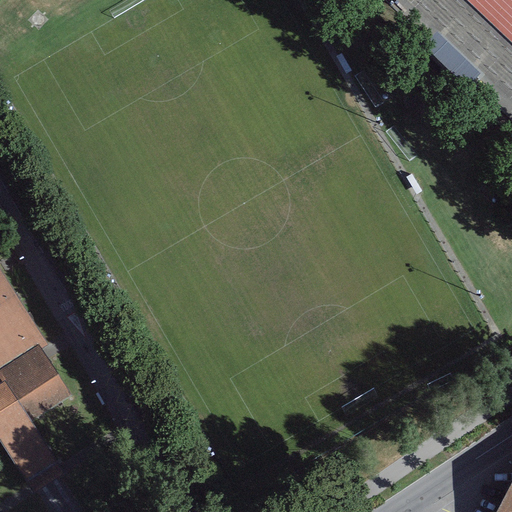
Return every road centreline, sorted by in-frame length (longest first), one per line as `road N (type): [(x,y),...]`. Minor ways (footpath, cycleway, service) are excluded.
road 1 (residential): [(192,511),(0,184)]
road 2 (residential): [(390,511),(511,433)]
